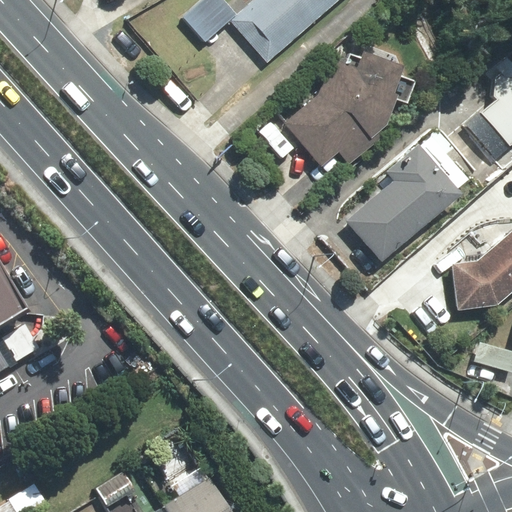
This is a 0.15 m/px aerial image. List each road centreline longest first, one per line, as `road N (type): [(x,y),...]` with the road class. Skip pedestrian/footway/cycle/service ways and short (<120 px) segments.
road 1 (primary): [(332,478),(0,102)]
road 2 (primary): [(0,0),(327,353)]
road 3 (primary): [(327,353),(402,385),(511,450)]
road 4 (primary): [(327,353),(398,442),(436,511)]
